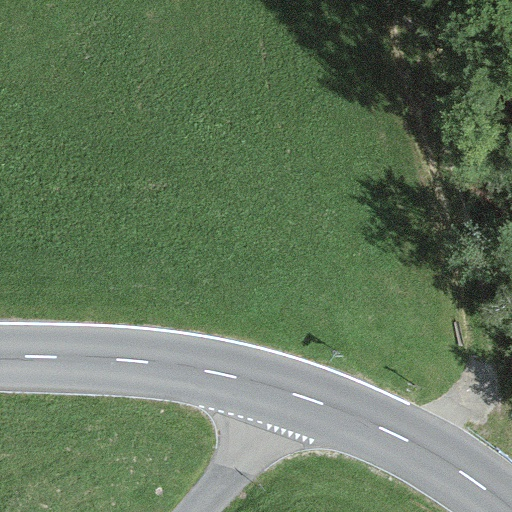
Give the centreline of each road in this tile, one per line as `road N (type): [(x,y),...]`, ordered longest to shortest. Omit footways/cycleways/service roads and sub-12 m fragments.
road 1 (tertiary): [(0,356),(161,363),(271,386)]
road 2 (tertiary): [(271,386),(378,427),(466,476),(509,511)]
road 3 (unclassified): [(194,511),(248,444),(271,386)]
